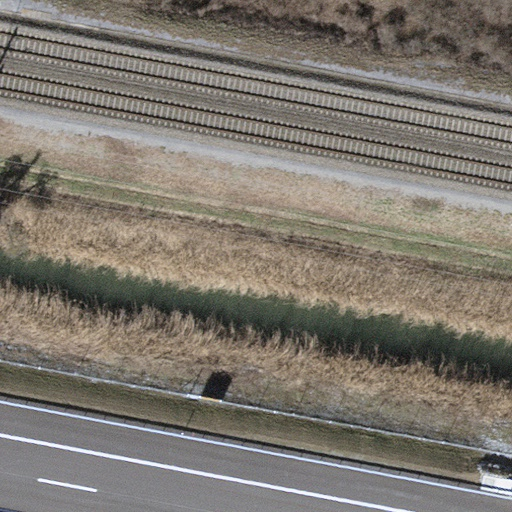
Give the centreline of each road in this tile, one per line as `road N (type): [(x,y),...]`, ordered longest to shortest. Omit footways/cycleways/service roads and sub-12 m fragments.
road 1 (track): [(511,259),(0,166)]
road 2 (motorway): [(204,511),(0,473)]
